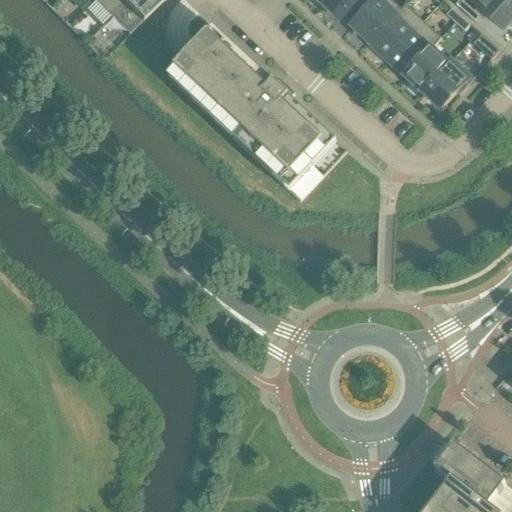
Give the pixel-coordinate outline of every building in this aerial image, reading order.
[(96,0),(95,2),(111,19),(131,0),(96,0)] [(131,0),(111,19),(129,37),(166,0),(131,0)] [(378,0),(328,0),(323,6),(341,23),(356,7),(364,15),(378,0)] [(401,11),(389,0),(378,0),(364,15),(352,28),(371,45),(406,7),(405,7),(401,11)] [(511,22),(511,7),(504,0),(478,0),(473,5),(467,0),(465,0),(458,9),(476,25),(484,16),(503,32),(511,22)] [(423,24),(406,7),(371,45),(388,61),(423,24)] [(461,19),(452,11),(446,17),(455,25),(461,19)] [(470,27),(461,19),(455,25),(464,33),(470,27)] [(441,40),(423,24),(388,61),(406,78),(441,40)] [(275,87),(215,31),(190,57),(168,80),(291,196),(338,146),(291,101),(295,97),(279,82),(275,87)] [(500,53),(481,37),(473,46),(492,63),(500,53)] [(442,41),(441,40),(406,78),(423,94),(454,61),(454,60),(447,67),(431,52),(442,41)] [(466,85),(472,78),(454,61),(423,94),(441,111),(457,95),(459,98),(469,88),(466,85)] [(491,511),(489,510),(506,487),(455,447),(436,472),(452,485),(430,511),(491,511)]
